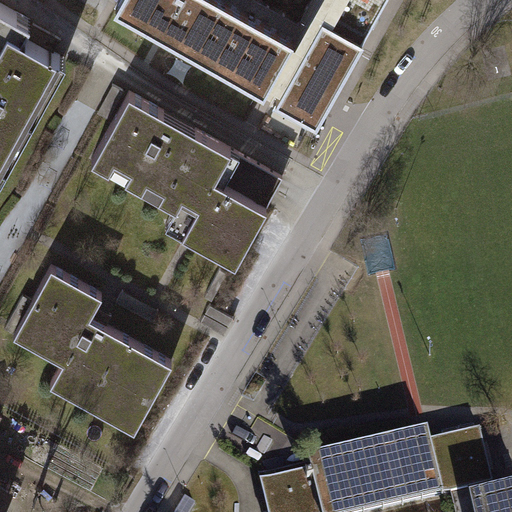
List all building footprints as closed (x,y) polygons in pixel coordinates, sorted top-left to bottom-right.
[(118,0),(116,5),(265,89),(294,37),(227,0),(118,0)] [(317,118),(383,0),(330,0),(276,95),(317,118)] [(0,161),(5,164),(62,61),(26,41),(34,25),(0,5),(0,161)] [(189,220),(226,151),(125,96),(87,164),(189,220)] [(226,151),(189,220),(179,238),(231,267),(269,197),(278,180),(226,151)] [(219,267),(204,294),(213,299),(228,272),(219,267)] [(99,297),(50,269),(13,336),(62,364),(49,387),(130,433),(169,363),(87,318),(99,297)] [(116,300),(154,322),(160,311),(122,290),(116,300)] [(249,326),(211,304),(203,318),(241,340),(249,326)] [(0,418),(0,511),(1,511),(11,494),(0,488),(0,418)] [(493,483),(481,430),(431,442),(429,434),(310,462),(312,469),(261,481),(268,511),(367,511),(451,493),(469,488),(493,483)] [(474,511),(473,502),(469,488),(451,493),(455,511),(474,511)] [(511,511),(511,493),(473,502),(474,511),(511,511)]
